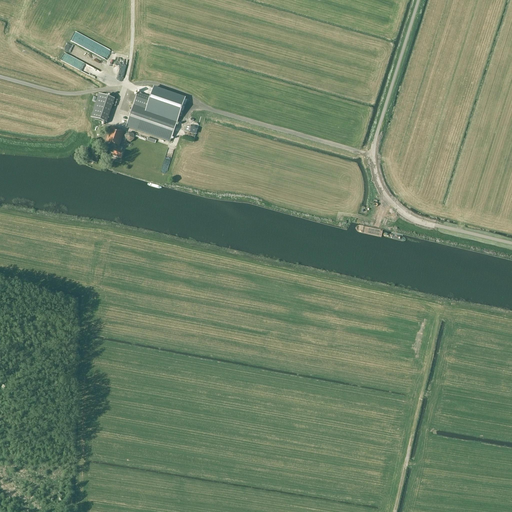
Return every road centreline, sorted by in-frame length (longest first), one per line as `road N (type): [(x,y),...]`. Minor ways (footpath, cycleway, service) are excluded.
road 1 (unclassified): [(511,243),(411,217),(377,180),(374,141),(418,0)]
road 2 (track): [(394,511),(442,306)]
